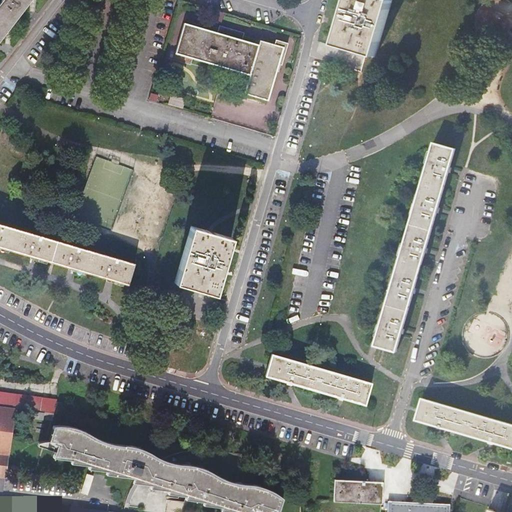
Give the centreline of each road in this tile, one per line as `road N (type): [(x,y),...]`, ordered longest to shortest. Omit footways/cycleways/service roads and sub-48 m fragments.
road 1 (residential): [(315,16),(207,390)]
road 2 (residential): [(389,443),(476,182)]
road 3 (residential): [(0,312),(69,346),(207,390)]
road 4 (residential): [(207,390),(389,443)]
road 5 (residential): [(389,443),(511,480)]
